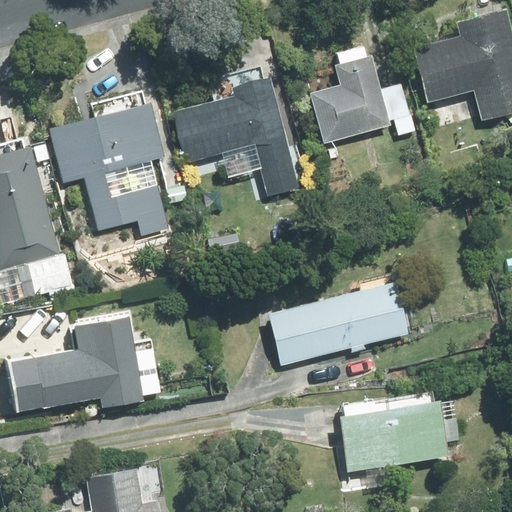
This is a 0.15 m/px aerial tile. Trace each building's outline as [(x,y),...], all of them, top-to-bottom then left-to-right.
[(511,109),(511,40),(502,2),(452,15),(456,31),(410,43),(424,99),(470,87),(478,117),(511,109)] [(321,140),(388,122),(367,50),(330,60),(336,81),(306,90),(321,140)] [(184,161),(250,142),(265,193),(297,184),(265,71),(226,82),(229,91),(169,107),(184,161)] [(398,80),(379,86),(388,118),(391,117),(396,133),(413,128),(408,112),(407,112),(398,80)] [(108,195),(101,170),(161,154),(146,97),(46,125),(61,182),(85,175),(99,225),(136,215),(141,230),(162,225),(151,183),(108,195)] [(46,153),(41,138),(29,142),(34,157),(46,153)] [(31,294),(69,284),(60,250),(55,252),(25,142),(0,148),(0,268),(23,262),(31,294)] [(363,346),(361,341),(405,330),(391,274),(263,307),(278,362),(347,344),(348,350),(363,346)] [(139,396),(124,311),(83,319),(89,351),(28,362),(35,405),(96,393),(98,403),(139,396)] [(446,452),(437,395),(372,405),(370,397),(339,402),(340,411),(335,412),(344,468),(446,452)] [(138,499),(132,463),(83,472),(89,508),(68,511),(68,506),(29,511),(157,511),(155,496),(138,499)]
